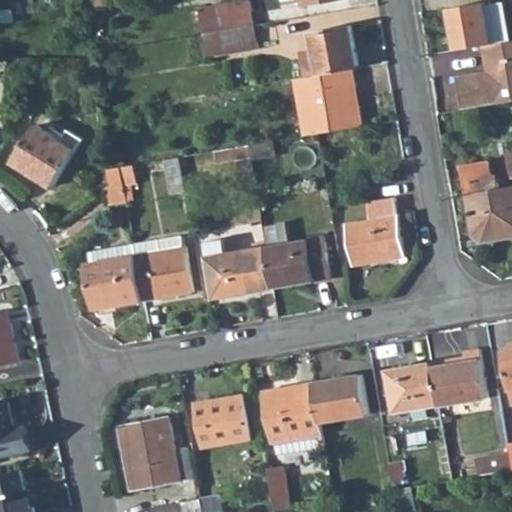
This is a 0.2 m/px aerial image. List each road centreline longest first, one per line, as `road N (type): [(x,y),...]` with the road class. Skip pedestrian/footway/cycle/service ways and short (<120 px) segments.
road 1 (residential): [(65,376),(455,305)]
road 2 (residential): [(403,0),(455,305)]
road 3 (residential): [(0,210),(32,251),(65,376)]
road 4 (residential): [(65,376),(97,511)]
